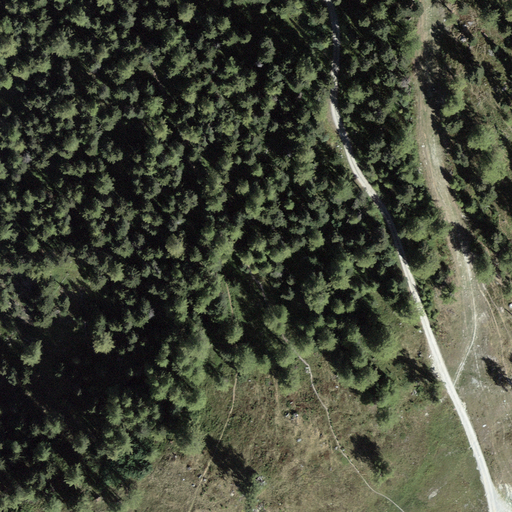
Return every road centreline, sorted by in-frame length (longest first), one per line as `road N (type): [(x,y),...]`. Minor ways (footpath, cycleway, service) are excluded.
road 1 (track): [(493,511),(410,274),(346,142),(330,0)]
road 2 (track): [(430,0),(431,143),(476,340)]
